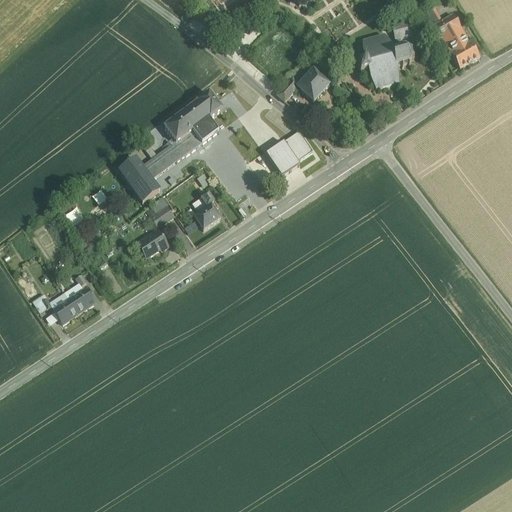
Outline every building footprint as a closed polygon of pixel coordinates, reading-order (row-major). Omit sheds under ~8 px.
[(431,30),(443,23),(434,8),(422,14),(431,30)] [(431,30),(428,32),(436,45),(442,42),(461,31),(453,17),(443,23),(431,30)] [(390,47),(384,38),(362,44),(362,48),(358,48),(358,53),(362,53),(362,55),(365,64),(357,67),(360,76),(367,74),(370,83),(376,92),(398,86),(398,75),(397,72),(396,69),(401,68),(402,70),(404,70),(403,67),(407,66),(409,68),(410,67),(409,65),(411,60),(414,61),(414,59),(411,59),(410,54),(412,52),(412,51),(409,52),(404,50),(405,47),(403,47),(402,47),(400,41),(412,37),(409,29),(410,28),(410,26),(409,26),(408,24),(391,29),(395,42),(397,49),(396,49),(397,51),(392,53),(391,50),(390,47)] [(470,45),(461,31),(442,42),(450,56),(459,72),(479,61),(470,45)] [(335,69),(325,80),(330,85),(339,75),(335,69)] [(328,88),(312,74),(300,88),(297,91),(313,105),(328,88)] [(292,81),(276,99),(284,106),(297,91),(300,88),(292,81)] [(175,145),(185,158),(218,134),(209,123),(222,113),(209,95),(196,105),(197,106),(164,130),(175,145)] [(283,145),(297,165),(313,154),(299,134),(283,145)] [(175,145),(141,170),(135,162),(119,174),(142,206),(159,194),(151,183),(185,158),(175,145)] [(283,145),(266,157),(281,180),(299,168),(297,165),(283,145)] [(213,206),(207,197),(195,205),(202,214),(194,219),(204,234),(221,223),(211,208),(213,206)] [(167,209),(157,217),(164,227),(175,219),(167,209)] [(157,217),(150,222),(157,232),(164,227),(157,217)] [(157,234),(136,249),(141,256),(142,255),(147,262),(159,254),(160,256),(168,250),(157,234)] [(80,279),(75,283),(80,289),(85,286),(80,279)] [(84,293),(69,303),(78,316),(84,312),(84,313),(93,307),(84,293)] [(46,302),(41,306),(46,313),(51,309),(46,302)] [(69,303),(53,314),(62,327),(71,321),(78,316),(69,303)]
